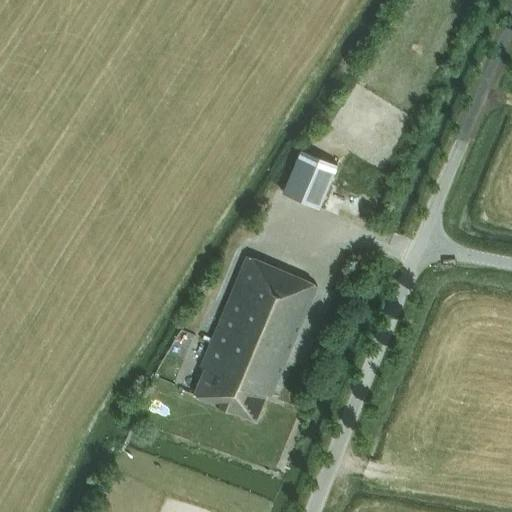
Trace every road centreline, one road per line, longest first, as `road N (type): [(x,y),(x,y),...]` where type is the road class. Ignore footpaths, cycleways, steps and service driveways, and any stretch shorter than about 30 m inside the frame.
road 1 (unclassified): [(313,511),(418,244)]
road 2 (unclassified): [(418,244),(511,20)]
